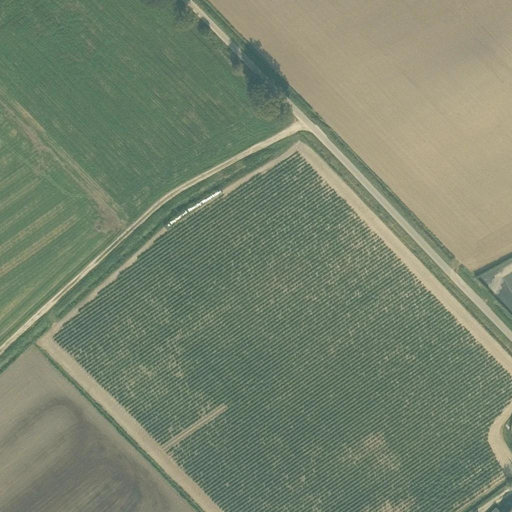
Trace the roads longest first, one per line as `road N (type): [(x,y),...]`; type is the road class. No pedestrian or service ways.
road 1 (unclassified): [(511,335),(188,0)]
road 2 (track): [(0,350),(167,195),(305,121)]
